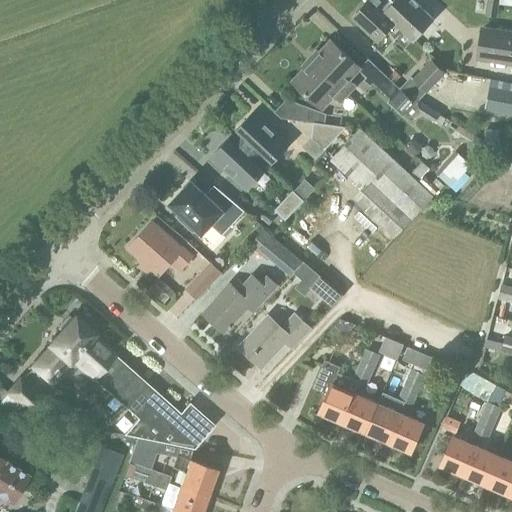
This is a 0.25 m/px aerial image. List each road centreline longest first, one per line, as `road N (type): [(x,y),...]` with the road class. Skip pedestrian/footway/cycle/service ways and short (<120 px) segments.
road 1 (residential): [(58,246),(294,0)]
road 2 (residential): [(282,446),(58,246)]
road 3 (residential): [(435,511),(282,446)]
